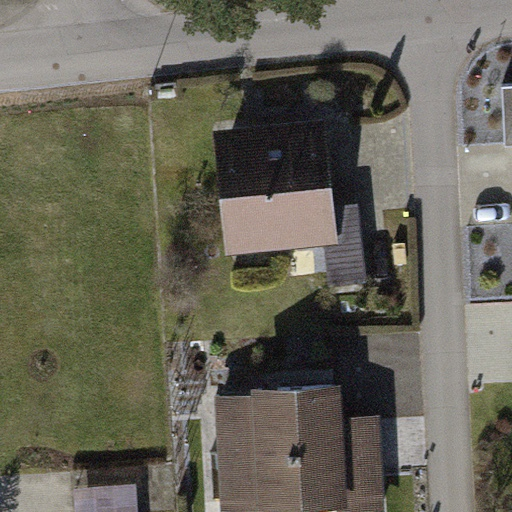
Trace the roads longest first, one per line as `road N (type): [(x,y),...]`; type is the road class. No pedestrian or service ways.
road 1 (residential): [(457,511),(433,15)]
road 2 (residential): [(433,15),(86,54)]
